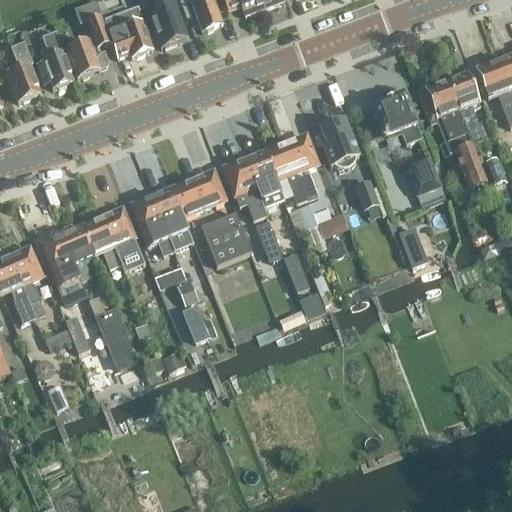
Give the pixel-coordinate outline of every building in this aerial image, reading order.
[(137,0),(143,13),(146,12),(161,53),(168,50),(187,43),(171,0),(137,0)] [(224,28),(213,0),(207,0),(190,7),(202,37),(224,28)] [(221,0),(222,0),(221,0),(236,0),(242,13),(245,22),(264,15),(258,0),(221,0)] [(258,0),(264,15),(265,14),(284,7),(280,0),(258,0)] [(192,21),(185,2),(180,3),(187,23),(192,21)] [(81,22),(103,16),(99,4),(78,10),(81,22)] [(120,64),(132,59),(134,63),(136,62),(139,63),(146,60),(147,58),(155,55),(144,26),(139,14),(106,26),(120,64)] [(113,48),(103,22),(87,28),(95,50),(92,51),(91,48),(68,56),(79,85),(101,77),(100,75),(109,72),(111,67),(108,58),(102,60),(100,53),(113,48)] [(63,36),(57,38),(60,47),(66,45),(63,36)] [(43,65),(36,68),(44,91),(51,88),(54,94),(55,94),(57,95),(64,92),(65,90),(75,86),(64,57),(60,47),(57,38),(56,37),(42,43),(49,61),(43,64),(43,65)] [(7,78),(18,107),(39,98),(29,70),(33,69),(25,47),(12,52),(19,73),(7,78)] [(511,104),(511,58),(497,65),(511,104)] [(506,121),(505,121),(510,134),(511,133),(511,104),(497,65),(476,73),(487,103),(497,99),(506,121)] [(474,147),(475,150),(488,145),(481,128),(477,129),(471,114),(479,111),(466,77),(446,85),(457,115),(470,149),(474,147)] [(430,126),(438,123),(439,127),(438,128),(445,147),(446,146),(451,159),(456,157),(470,191),(487,184),(488,184),(483,170),(475,150),(474,147),(470,149),(457,115),(446,85),(418,96),(430,126)] [(383,144),(388,143),(389,146),(402,141),(406,151),(422,145),(405,101),(372,114),(383,144)] [(332,173),(334,172),(338,175),(342,176),(345,176),(348,175),(352,173),(355,170),(356,166),(356,164),(359,163),(344,124),(320,134),(326,151),(323,152),(332,173)] [(285,148),(308,206),(319,202),(308,172),(317,169),(306,140),(285,148)] [(265,155),(276,184),(285,181),(296,211),(308,206),(285,148),(265,155)] [(276,184),(265,155),(245,163),(264,212),(284,204),(276,184)] [(417,201),(443,191),(430,159),(405,169),(417,201)] [(245,163),(224,171),(235,200),(236,200),(240,210),(246,207),(254,226),(267,220),(264,212),(245,163)] [(488,184),(487,184),(491,194),(496,209),(511,203),(507,189),(498,165),(483,170),(488,184)] [(214,176),(193,184),(205,214),(225,205),(214,176)] [(193,184),(173,192),(185,222),(205,214),(193,184)] [(377,211),(369,189),(355,194),(364,216),(377,211)] [(169,194),(153,200),(165,230),(163,230),(172,253),(173,256),(193,248),(183,222),(185,222),(173,192),(169,194)] [(153,200),(131,209),(148,252),(159,248),(164,260),(173,256),(172,253),(163,230),(165,230),(153,200)] [(328,222),(330,221),(324,204),(309,210),(316,227),(328,222)] [(309,210),(289,218),(297,238),(317,230),(316,227),(309,210)] [(144,269),(134,243),(122,213),(101,222),(121,270),(124,278),(144,269)] [(236,218),(212,227),(211,228),(226,265),(251,255),(236,218)] [(121,270),(101,222),(81,230),(93,259),(103,256),(111,274),(121,270)] [(276,247),(277,248),(286,245),(277,222),(269,225),(277,246),(276,247)] [(328,222),(316,227),(317,230),(322,242),(334,238),(328,222)] [(268,226),(257,230),(271,267),(282,262),(277,248),(276,247),(268,226)] [(226,265),(211,228),(201,231),(215,269),(226,265)] [(61,238),(81,286),(91,282),(84,263),(93,259),(81,230),(61,238)] [(414,234),(399,240),(412,273),(427,267),(414,234)] [(81,286),(61,238),(41,246),(53,276),(62,272),(70,291),(81,286)] [(508,242),(495,247),(499,258),(511,254),(508,242)] [(21,290),(41,281),(29,253),(8,261),(21,290)] [(296,259),(283,264),(296,299),(309,294),(296,259)] [(21,290),(8,261),(0,264),(0,296),(1,298),(10,294),(11,299),(10,299),(22,328),(35,322),(28,307),(21,290)] [(172,290),(185,285),(181,272),(167,277),(172,290)] [(323,279),(314,283),(321,301),(329,297),(323,279)] [(337,282),(331,284),(334,292),(340,290),(337,282)] [(189,286),(176,292),(184,309),(197,304),(189,286)] [(89,306),(83,290),(70,295),(83,326),(95,321),(89,306)] [(325,299),(321,301),(324,310),(329,308),(325,299)] [(89,306),(95,321),(105,317),(99,302),(89,306)] [(28,307),(35,322),(44,318),(37,303),(28,307)] [(184,317),(196,348),(209,342),(197,312),(184,317)] [(115,314),(97,321),(119,375),(137,368),(115,314)] [(66,325),(73,342),(83,338),(76,321),(66,325)] [(209,322),(202,325),(210,342),(216,340),(209,322)] [(135,332),(140,344),(151,341),(146,328),(135,332)] [(0,383),(10,378),(3,360),(2,361),(0,355),(0,383)] [(180,356),(163,364),(169,378),(187,371),(180,356)] [(159,361),(150,364),(155,376),(164,372),(159,361)] [(37,367),(34,373),(37,380),(44,383),(50,380),(53,374),(51,367),(44,364),(37,367)]
